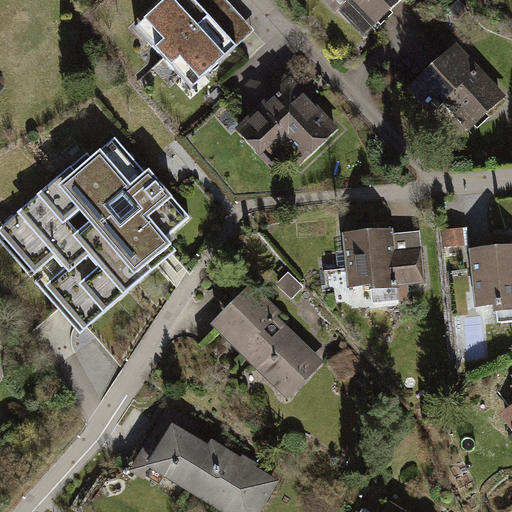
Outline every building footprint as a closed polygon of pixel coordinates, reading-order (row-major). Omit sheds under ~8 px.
[(250,30),(223,0),(165,0),(138,24),(191,83),(250,30)] [(328,0),(363,36),(401,0),(328,0)] [(445,102),(470,129),(504,98),(457,48),(410,91),(431,114),(445,102)] [(277,139),(301,164),(336,131),(290,83),(239,131),(261,155),(277,139)] [(122,146),(0,237),(0,244),(84,336),(177,255),(167,244),(197,224),(122,146)] [(338,232),(342,289),(418,284),(414,227),(338,232)] [(445,227),(445,248),(468,248),(468,228),(445,227)] [(511,245),(465,250),(472,313),(511,308),(511,245)] [(208,329),(285,401),(321,363),(273,318),(278,313),(249,285),(208,329)] [(143,474),(196,502),(224,450),(173,422),(143,474)] [(224,450),(196,502),(213,511),(262,511),(280,480),(224,450)]
